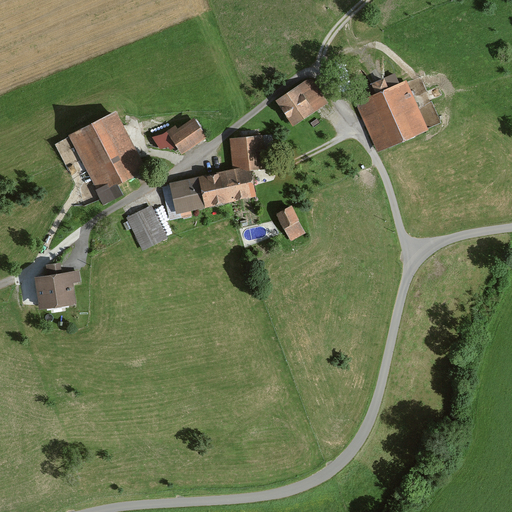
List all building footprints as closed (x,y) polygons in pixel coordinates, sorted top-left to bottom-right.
[(310,79),(277,100),(292,124),(326,103),(310,79)] [(406,82),(359,102),(379,149),(426,129),(406,82)] [(143,168),(116,115),(74,137),(101,190),(143,168)] [(194,118),(164,135),(176,157),(206,141),(194,118)] [(56,143),(66,165),(73,162),(70,155),(76,152),(69,137),(56,143)] [(233,143),(237,174),(249,171),(264,170),(264,166),(273,165),(270,139),(233,143)] [(254,198),(249,171),(237,174),(172,186),(177,212),(254,198)] [(150,207),(127,218),(142,249),(165,239),(150,207)] [(292,208),(277,216),(290,240),(304,233),(292,208)] [(72,272),(35,276),(38,306),(76,302),(72,272)]
